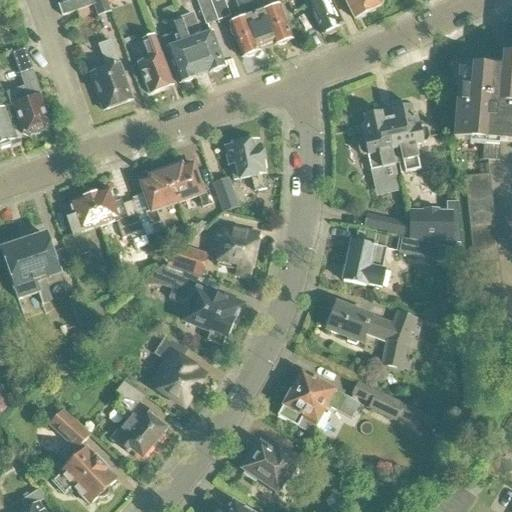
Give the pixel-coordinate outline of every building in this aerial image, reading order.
[(59,0),(62,6),(57,7),(61,18),(93,7),(98,18),(109,14),(104,0),(59,0)] [(209,0),(204,0),(197,3),(206,27),(218,23),(209,0)] [(209,0),(218,23),(230,18),(223,0),(209,0)] [(247,0),(243,0),(236,3),(242,21),(229,26),(230,29),(229,32),(231,36),(233,38),(241,60),(245,59),(248,59),(253,57),(255,55),(259,54),(258,51),(265,49),(247,0)] [(247,0),(265,49),(273,46),(274,48),(277,47),(281,47),(285,46),(288,43),(291,42),(283,20),(284,17),(282,13),(280,11),(279,8),(265,13),(260,0),(247,0)] [(303,0),(322,37),(325,36),(329,37),(335,34),(335,31),(338,29),(337,26),(342,24),(329,0),(303,0)] [(379,5),(382,1),(381,0),(342,0),(354,22),(380,8),(379,5)] [(193,16),(181,20),(202,78),(212,74),(216,74),(220,71),(224,70),(212,35),(201,39),(193,16)] [(202,78),(181,20),(169,25),(174,37),(163,41),(167,51),(179,86),(183,84),(188,84),(191,82),(202,78)] [(145,86),(144,88),(146,92),(148,94),(149,97),(172,88),(153,39),(142,43),(149,62),(138,66),(145,86)] [(90,76),(103,113),(131,103),(110,44),(98,48),(106,70),(90,76)] [(511,57),(502,57),(501,70),(471,68),(471,64),(455,63),(452,66),(452,87),(458,87),(453,141),(483,144),(482,162),(498,163),(500,145),(511,146),(511,57)] [(23,133),(21,136),(29,140),(31,137),(43,133),(46,134),(50,126),(47,125),(38,98),(40,97),(27,58),(15,62),(24,89),(6,95),(10,108),(13,107),(17,116),(16,120),(19,122),(23,133)] [(396,112),(386,114),(395,152),(399,151),(402,164),(404,175),(420,172),(415,148),(423,146),(423,145),(426,144),(429,140),(427,131),(422,129),(419,129),(416,116),(415,115),(414,114),(413,114),(411,115),(410,109),(406,109),(403,107),(397,109),(396,112)] [(0,146),(13,142),(2,111),(0,111),(0,146)] [(395,152),(386,114),(377,116),(374,114),(368,115),(366,118),(363,119),(364,125),(362,125),(361,126),(361,127),(360,127),(360,128),(360,129),(363,142),(360,143),(357,147),(359,156),(363,158),(367,158),(370,174),(375,173),(378,186),(397,182),(394,168),(391,153),(395,152)] [(232,148),(225,149),(232,183),(250,179),(253,194),(265,191),(262,177),(266,176),(260,148),(257,149),(256,143),(250,144),(250,143),(246,144),(243,143),(237,144),(235,146),(231,147),(232,148)] [(167,172),(164,173),(176,206),(198,199),(202,210),(212,207),(207,194),(202,195),(192,167),(182,171),(181,167),(178,168),(177,165),(166,168),(167,172)] [(176,206),(164,173),(162,174),(161,170),(150,174),(152,177),(149,178),(150,182),(140,186),(150,214),(145,216),(149,229),(151,228),(154,236),(161,234),(159,225),(155,214),(176,206)] [(464,179),(465,192),(490,189),(489,177),(464,179)] [(212,187),(224,219),(236,214),(224,182),(212,187)] [(465,192),(466,204),(492,202),(490,189),(465,192)] [(96,196),(88,198),(99,229),(116,224),(122,241),(128,239),(129,243),(144,237),(133,203),(122,207),(121,203),(114,205),(109,191),(106,192),(103,191),(97,193),(96,196)] [(99,229),(88,198),(81,201),(78,199),(73,201),(72,204),(68,205),(73,219),(67,221),(72,238),(63,241),(70,261),(89,254),(82,235),(99,229)] [(466,204),(468,217),(493,214),(492,202),(466,204)] [(408,242),(457,252),(462,253),(457,205),(446,205),(446,213),(439,213),(439,212),(422,212),(422,213),(408,213),(408,242)] [(468,217),(469,229),(494,227),(493,214),(468,217)] [(399,236),(401,224),(368,217),(365,229),(399,236)] [(469,229),(470,242),(496,239),(494,227),(469,229)] [(237,268),(235,276),(249,279),(259,237),(231,231),(229,231),(227,231),(224,231),(223,232),(221,233),(219,235),(218,236),(217,237),(217,239),(216,240),(213,245),(211,253),(219,255),(217,263),(237,268)] [(19,239),(0,245),(0,252),(17,303),(38,296),(42,306),(51,303),(46,289),(62,284),(59,276),(46,238),(22,247),(19,239)] [(470,242),(472,254),(497,252),(496,239),(470,242)] [(457,252),(408,242),(401,241),(398,257),(454,268),(457,252)] [(385,273),(381,272),(386,250),(351,243),(343,284),(365,288),(365,287),(381,290),(385,273)] [(173,270),(201,279),(207,259),(179,251),(173,270)] [(472,254),(473,267),(498,264),(497,252),(472,254)] [(473,267),(474,279),(500,277),(498,264),(473,267)] [(207,343),(222,349),(225,341),(227,341),(240,308),(207,295),(207,297),(197,293),(202,281),(160,268),(145,281),(171,292),(168,301),(190,310),(184,324),(210,334),(207,343)] [(474,279),(476,292),(501,289),(500,277),(474,279)] [(476,292),(477,304),(502,302),(501,289),(476,292)] [(84,309),(88,318),(121,304),(117,295),(84,309)] [(477,304),(478,317),(504,314),(502,302),(477,304)] [(383,368),(401,371),(405,348),(410,335),(417,337),(421,325),(393,314),(389,326),(336,306),(326,333),(361,346),(365,335),(387,344),(383,368)] [(504,314),(478,317),(480,329),(505,327),(504,314)] [(152,390),(184,410),(204,378),(180,362),(187,351),(167,340),(156,355),(168,364),(152,390)] [(349,402),(350,401),(300,375),(277,418),(311,437),(326,409),(351,422),(359,407),(349,402)] [(123,425),(126,427),(113,443),(128,456),(131,451),(141,460),(155,443),(157,445),(167,434),(155,425),(158,421),(139,406),(145,400),(123,386),(114,397),(120,402),(115,409),(128,420),(123,425)] [(368,411),(391,422),(398,420),(414,427),(419,416),(357,386),(351,398),(370,407),(368,411)] [(59,476),(60,476),(52,484),(64,497),(72,489),(89,507),(97,500),(99,501),(102,501),(104,500),(105,500),(106,499),(107,498),(108,497),(108,496),(109,494),(109,493),(109,491),(109,490),(108,489),(116,482),(86,450),(84,452),(81,449),(91,438),(63,413),(48,429),(62,441),(53,450),(60,457),(69,466),(59,476)] [(243,476),(254,484),(257,481),(275,493),(283,482),(284,482),(285,481),(288,483),(299,467),(314,477),(321,466),(302,452),(295,463),(270,447),(267,452),(259,447),(256,452),(246,466),(246,467),(243,471),(245,473),(243,476)] [(483,473),(496,480),(497,478),(511,474),(511,464),(511,460),(491,464),(489,462),(483,473)] [(454,487),(446,498),(467,511),(468,511),(475,502),(454,487)] [(20,503),(25,511),(42,511),(38,505),(45,501),(39,491),(20,503)] [(354,492),(348,503),(355,508),(362,497),(354,492)] [(467,511),(446,498),(440,507),(445,511),(467,511)]
